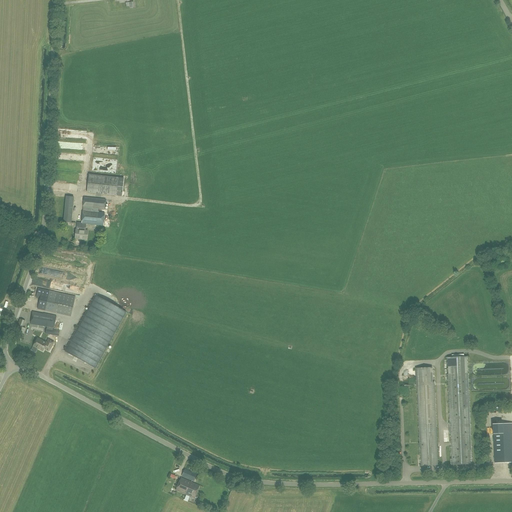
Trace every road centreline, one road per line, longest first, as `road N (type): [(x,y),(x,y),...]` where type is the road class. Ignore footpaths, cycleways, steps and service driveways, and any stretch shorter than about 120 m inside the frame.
road 1 (unclassified): [(511,481),(247,480),(26,368)]
road 2 (unclassified): [(6,356),(40,236),(54,0)]
road 3 (unknown): [(404,483),(403,470),(442,463),(435,361)]
road 4 (unknown): [(403,470),(399,373),(407,364),(435,361)]
